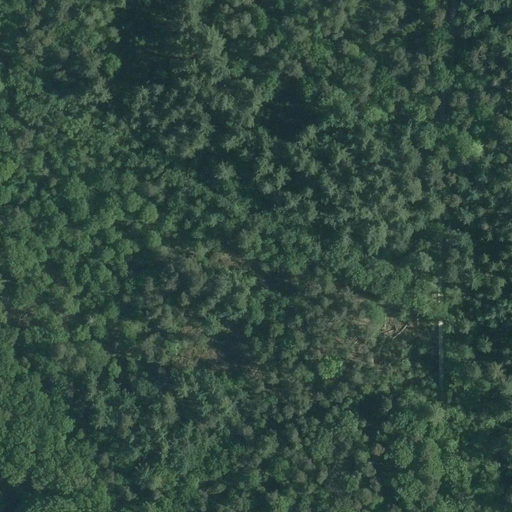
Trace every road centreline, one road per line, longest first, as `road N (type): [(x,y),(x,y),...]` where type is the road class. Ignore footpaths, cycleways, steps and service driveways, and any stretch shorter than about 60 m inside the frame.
road 1 (track): [(176,511),(322,244)]
road 2 (track): [(205,0),(220,37),(235,48),(439,127)]
road 3 (track): [(443,0),(439,127)]
